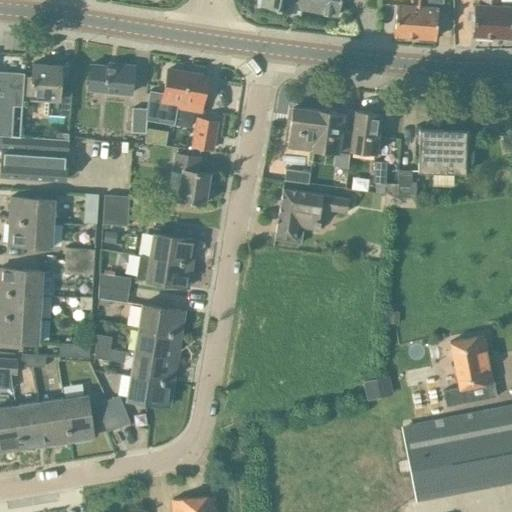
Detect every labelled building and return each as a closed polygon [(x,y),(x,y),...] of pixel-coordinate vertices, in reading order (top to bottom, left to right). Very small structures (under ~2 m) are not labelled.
[(261,0),(260,5),(294,12),(295,7),(337,15),(340,0),(261,0)] [(397,4),(394,34),(436,38),(439,10),(443,10),(443,0),(411,0),(411,5),(399,4),(397,4)] [(511,5),(500,5),(500,0),(481,0),(481,3),(475,3),(473,34),(475,35),(475,40),(492,41),(492,36),(510,37),(511,12),(511,5)] [(131,94),(134,65),(106,62),(105,66),(91,64),(88,89),(131,94)] [(24,75),(22,95),(32,95),(32,97),(45,98),(44,113),(70,115),(71,91),(60,90),(61,65),(33,63),(33,76),(24,75)] [(147,117),(147,119),(174,124),(176,113),(174,112),(175,107),(191,110),(200,112),(206,76),(169,69),(165,92),(150,89),(147,105),(147,108),(147,117)] [(0,149),(1,149),(0,161),(0,174),(66,178),(68,137),(20,134),(22,95),(24,75),(24,72),(0,70),(0,149)] [(344,112),(318,109),(293,106),(288,145),(314,148),(339,151),(350,153),(350,149),(352,132),(341,130),(344,112)] [(133,107),(132,132),(146,132),(147,119),(147,117),(147,108),(133,107)] [(376,152),(381,113),(355,110),(352,132),(350,149),(376,152)] [(147,126),(145,140),(166,144),(168,130),(147,126)] [(419,128),(418,171),(434,171),(453,172),(465,172),(466,129),(419,128)] [(196,129),(193,145),(212,148),(215,132),(196,129)] [(174,152),(171,170),(183,172),(179,199),(205,203),(209,173),(196,171),(199,157),(174,152)] [(385,193),(386,161),(374,160),(373,183),(376,183),(375,192),(385,194),(385,193)] [(309,183),(309,172),(286,169),(284,180),(309,183)] [(386,179),(385,206),(416,207),(416,193),(411,193),(412,180),(412,170),(398,169),(398,179),(386,179)] [(275,235),(274,239),(301,244),(303,227),(318,230),(320,219),(318,219),(320,208),(322,208),(347,212),(349,197),(324,193),(283,186),(275,235)] [(96,223),(98,194),(85,193),(83,222),(96,223)] [(115,224),(116,194),(104,194),(102,223),(115,224)] [(127,225),(129,195),(116,194),(115,224),(127,225)] [(53,224),(54,199),(11,196),(10,221),(53,224)] [(134,203),(132,213),(145,214),(147,204),(134,203)] [(51,247),(53,224),(10,221),(8,244),(51,247)] [(114,243),(117,231),(107,229),(104,240),(114,243)] [(192,264),(196,240),(154,233),(150,257),(192,264)] [(94,262),(95,249),(66,247),(65,260),(94,262)] [(189,287),(192,264),(150,257),(139,256),(136,277),(147,279),(146,281),(189,287)] [(94,274),(94,262),(65,260),(64,272),(94,274)] [(0,292),(41,294),(42,270),(0,266),(0,292)] [(129,290),(131,277),(100,272),(99,285),(129,290)] [(127,302),(129,290),(99,285),(98,297),(127,302)] [(0,316),(39,319),(41,294),(0,292),(0,316)] [(92,308),(93,296),(81,296),(80,307),(92,308)] [(183,336),(183,333),(181,332),(185,311),(142,304),(138,328),(183,336)] [(389,311),(388,323),(398,324),(399,312),(389,311)] [(0,339),(38,342),(39,319),(0,316),(0,339)] [(179,360),(183,336),(138,328),(135,352),(179,360)] [(460,386),(442,389),(446,406),(497,396),(494,379),(493,379),(483,333),(450,340),(460,386)] [(110,348),(112,336),(96,334),(95,346),(110,348)] [(88,357),(89,344),(60,342),(59,355),(88,357)] [(108,359),(110,348),(95,346),(95,357),(108,359)] [(175,383),(179,360),(135,352),(131,376),(175,383)] [(33,366),(33,353),(22,353),(21,365),(33,366)] [(44,366),(45,354),(33,353),(33,366),(44,366)] [(0,386),(12,387),(10,374),(17,374),(18,359),(0,358),(0,386)] [(388,375),(363,381),(367,399),(389,394),(392,394),(392,392),(388,375)] [(175,385),(175,383),(131,376),(127,399),(169,406),(173,385),(175,385)] [(70,442),(72,442),(72,440),(93,437),(87,394),(63,398),(70,442)] [(119,426),(130,421),(119,394),(107,399),(119,426)] [(46,446),(70,442),(63,398),(39,402),(46,446)] [(107,431),(119,426),(107,399),(96,404),(107,431)] [(37,447),(46,446),(39,402),(15,405),(22,449),(24,449),(28,450),(35,449),(37,447)] [(22,449),(15,405),(0,407),(0,451),(19,448),(20,450),(22,449)] [(511,406),(405,427),(418,496),(511,478),(511,406)] [(174,511),(215,511),(214,495),(173,498),(174,511)]
